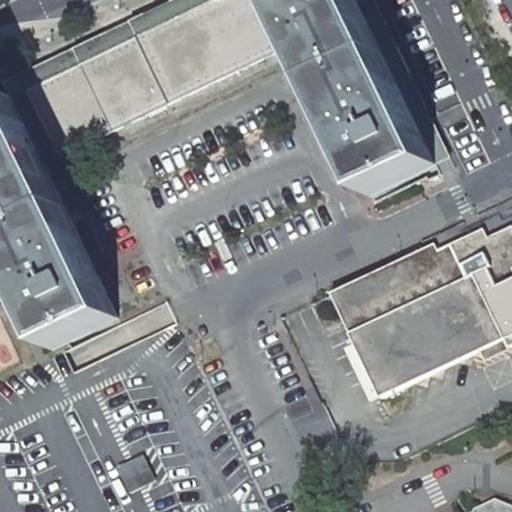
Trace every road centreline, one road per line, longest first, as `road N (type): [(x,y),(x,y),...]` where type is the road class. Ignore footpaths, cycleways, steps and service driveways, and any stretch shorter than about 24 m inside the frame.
road 1 (residential): [(313,511),(220,303),(511,170)]
road 2 (residential): [(427,0),(511,170)]
